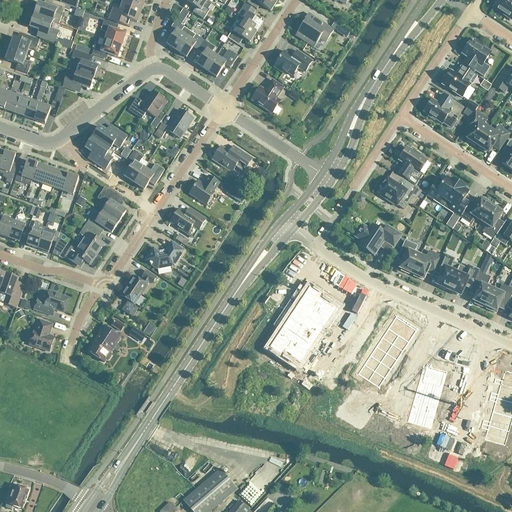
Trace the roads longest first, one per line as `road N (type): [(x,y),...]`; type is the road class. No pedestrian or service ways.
road 1 (tertiary): [(90,505),(287,222)]
road 2 (residential): [(511,346),(381,286),(287,222)]
road 3 (tertiary): [(324,178),(358,107),(430,0)]
road 4 (residential): [(154,211),(101,284),(0,254)]
road 5 (residential): [(152,67),(50,142),(0,127)]
road 6 (residential): [(511,190),(398,115)]
road 7 (residential): [(223,107),(295,0)]
road 8 (residential): [(398,115),(469,12)]
road 9 (residential): [(223,107),(154,211)]
road 10 (residential): [(324,178),(223,107)]
